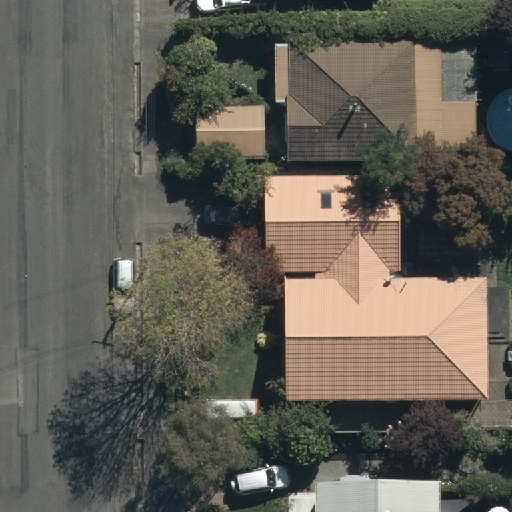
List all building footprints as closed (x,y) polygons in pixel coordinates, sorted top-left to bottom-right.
[(511,0),(289,0),(290,12),(484,12),(484,6),(511,6),(511,0)] [(448,48),(275,53),(279,174),(475,168),(473,116),(450,116),(448,48)] [(263,113),(195,116),(197,172),(266,170),(263,113)] [(488,295),(390,294),(390,285),(399,285),(398,193),(262,194),(263,287),(295,287),(295,297),(284,297),(285,419),(489,417),(488,295)] [(439,511),(439,498),(314,501),(313,511),(439,511)]
